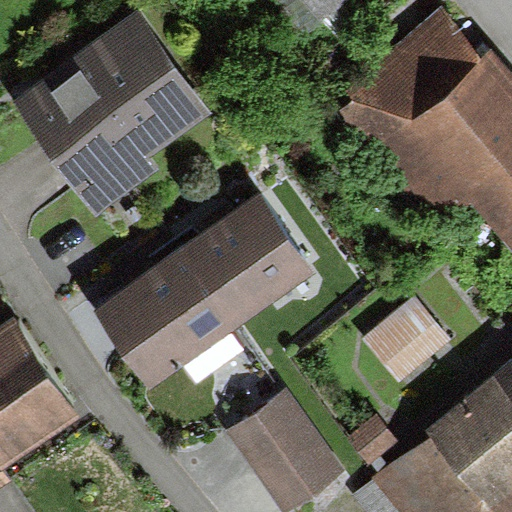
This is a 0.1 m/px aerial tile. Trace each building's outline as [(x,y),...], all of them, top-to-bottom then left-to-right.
[(471,173),(511,221),(511,62),(489,36),(482,42),(445,0),(438,0),(331,91),(405,177),(425,159),(452,190),(471,173)] [(28,85),(103,196),(161,157),(152,145),(215,103),(148,4),(28,85)] [(97,291),(149,366),(319,247),(267,173),(219,206),(133,266),(97,291)] [(417,289),(367,333),(406,377),(455,333),(417,289)] [(0,470),(13,462),(4,448),(83,397),(20,300),(0,312),(0,470)] [(511,359),(381,470),(416,511),(507,511),(511,508),(511,359)] [(236,417),(293,495),(346,457),(290,379),(236,417)]
